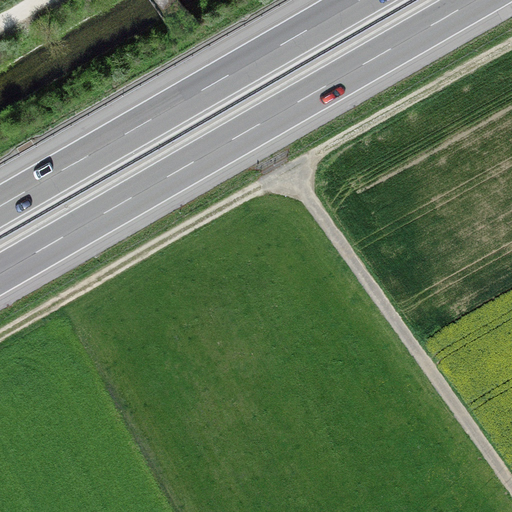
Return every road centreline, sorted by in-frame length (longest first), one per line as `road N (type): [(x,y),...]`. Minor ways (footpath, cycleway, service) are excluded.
road 1 (track): [(0,335),(511,43)]
road 2 (motorway): [(0,273),(476,0)]
road 3 (motorway): [(358,0),(0,205)]
road 4 (track): [(289,170),(511,485)]
